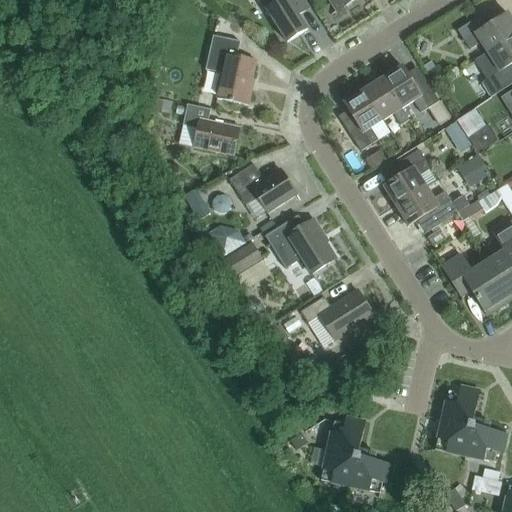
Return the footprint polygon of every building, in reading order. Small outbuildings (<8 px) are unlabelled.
[(287,44),(307,31),(295,12),(306,5),(302,0),(281,0),(265,10),(287,44)] [(329,0),(337,12),(355,0),(329,0)] [(487,55),(511,38),(511,22),(507,15),(484,29),(477,19),(457,32),(469,51),(480,44),(487,54),(487,55)] [(246,107),(255,62),(237,57),(240,43),(212,37),(205,71),(222,75),(216,100),(246,107)] [(486,81),(481,84),(490,99),(511,84),(511,73),(509,68),(511,65),(511,38),(487,55),(487,54),(474,62),(486,81)] [(417,68),(407,75),(402,67),(382,80),(401,110),(413,103),(420,114),(439,103),(417,68)] [(409,122),(401,110),(382,80),(363,92),(382,122),(393,115),(401,127),(409,122)] [(511,91),(500,99),(507,110),(511,106),(511,91)] [(371,130),(382,122),(363,92),(343,105),(351,117),(341,123),(360,153),(378,141),(371,130)] [(163,120),(163,98),(147,99),(147,120),(163,120)] [(233,158),(239,130),(208,123),(210,111),(187,106),(182,127),(198,130),(194,149),(233,158)] [(430,170),(425,162),(418,151),(391,168),(398,179),(383,188),(396,208),(426,189),(419,177),(430,170)] [(464,192),(483,184),(474,164),(456,171),(464,192)] [(266,213),(296,195),(281,172),(264,183),(253,166),(229,181),(245,207),(257,199),(266,213)] [(219,175),(195,185),(202,201),(226,191),(219,175)] [(426,189),(396,208),(408,228),(423,218),(432,231),(458,214),(445,193),(433,200),(426,189)] [(269,235),(264,238),(285,271),(301,261),(311,276),(334,261),(320,239),(323,237),(313,221),(296,232),(289,222),(269,235)] [(487,262),(511,301),(511,223),(493,235),(504,252),(487,262)] [(234,232),(226,236),(221,226),(208,232),(220,255),(241,245),(234,232)] [(433,247),(445,239),(439,231),(427,238),(433,247)] [(252,245),(224,262),(233,276),(260,259),(252,245)] [(511,301),(487,262),(470,273),(460,256),(441,268),(460,298),(471,292),(487,317),(511,301)] [(335,342),(373,317),(357,292),(331,309),(324,298),(300,313),(308,325),(319,318),(335,342)] [(501,456),(505,438),(486,433),(487,426),(472,422),(478,395),(459,390),(458,396),(446,394),(433,452),(492,466),(494,454),(501,456)] [(386,486),(391,467),(371,462),(373,454),(357,451),(363,424),(345,420),(343,427),(331,424),(318,484),(377,496),(381,485),(386,486)] [(511,511),(511,488),(507,488),(502,511),(511,511)] [(444,496),(454,511),(456,511),(465,507),(454,490),(444,496)]
